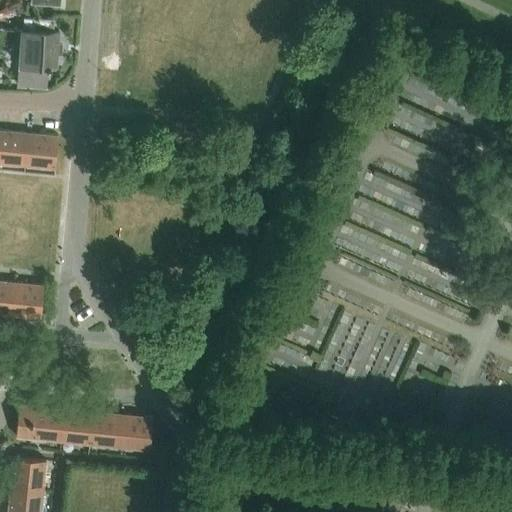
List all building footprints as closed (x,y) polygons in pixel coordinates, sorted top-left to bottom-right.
[(20,63),(18,84),(46,86),(47,67),(51,68),(51,66),(56,66),(57,52),(60,52),(60,43),(57,43),(58,31),(53,31),(53,19),(24,17),(24,29),(22,29),(21,42),(26,42),(25,64),(20,63)] [(10,111),(9,123),(20,124),(21,112),(10,111)] [(0,128),(0,161),(25,164),(28,132),(0,128)] [(28,132),(25,164),(55,167),(58,134),(28,132)] [(0,279),(0,311),(11,313),(14,281),(0,279)] [(14,281),(11,313),(41,316),(44,284),(14,281)] [(20,403),(16,435),(50,438),(53,406),(20,403)] [(53,406),(50,438),(83,442),(86,410),(53,406)] [(86,410),(83,442),(116,445),(119,413),(86,410)] [(119,413),(116,445),(150,449),(153,417),(119,413)] [(14,456),(10,485),(43,489),(46,459),(14,456)] [(10,485),(7,511),(40,511),(43,489),(10,485)]
